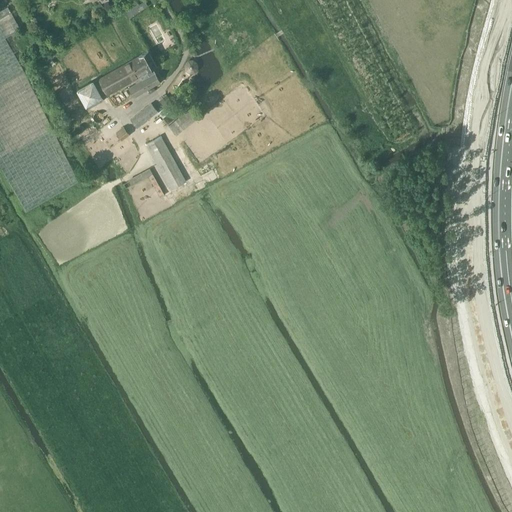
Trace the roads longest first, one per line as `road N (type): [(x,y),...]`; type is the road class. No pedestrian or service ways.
road 1 (secondary): [(488,84),(474,250),(486,340),(511,436)]
road 2 (secondary): [(511,353),(487,260),(488,84)]
road 3 (secondary): [(511,339),(498,195),(511,82)]
